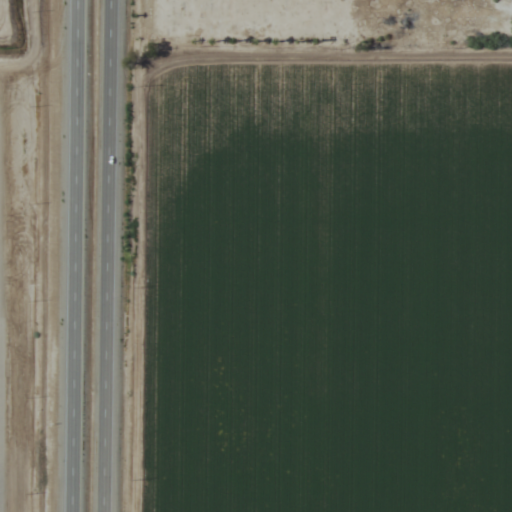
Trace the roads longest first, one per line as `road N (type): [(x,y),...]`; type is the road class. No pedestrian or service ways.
road 1 (trunk): [(102,511),(107,0)]
road 2 (trunk): [(70,0),(68,511)]
